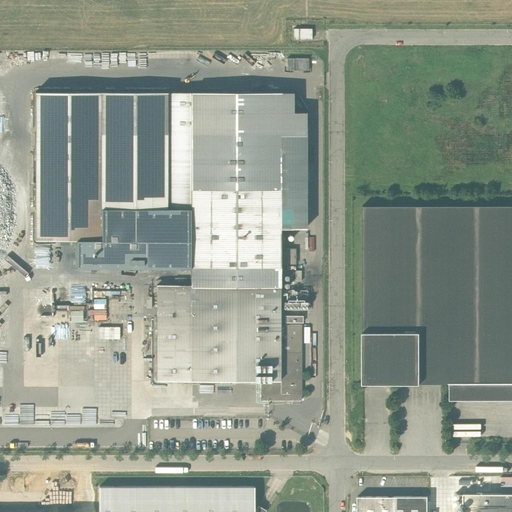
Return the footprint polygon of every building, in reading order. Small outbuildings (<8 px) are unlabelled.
[(293,40),(311,40),(311,29),(293,29),(293,40)] [(287,71),(308,71),(308,59),(287,59),(287,71)] [(361,69),(361,113),(472,114),(472,69),(461,69),(451,69),(441,69),(431,69),(421,69),(411,69),(401,69),(391,69),(381,69),(371,69),(361,69)] [(35,239),(100,239),(156,240),(156,267),(190,267),(190,285),(156,285),(156,381),(190,381),(260,381),(260,400),(291,400),(301,400),(301,387),(299,387),(299,381),(301,381),(301,325),(280,325),(280,228),(306,228),(306,112),(293,112),(292,92),(279,92),(166,92),(35,92),(35,239)] [(361,128),(361,157),(409,157),(409,152),(409,146),(413,146),(415,146),(415,156),(469,157),(469,142),(469,128),(361,128)] [(363,384),(390,383),(511,383),(511,206),(362,206),(363,384)] [(96,302),(96,318),(110,318),(110,285),(96,285),(96,295),(100,295),(100,302),(96,302)] [(73,322),(85,322),(84,311),(73,311),(73,322)] [(253,511),(254,486),(99,487),(99,496),(98,511),(253,511)] [(511,511),(511,494),(465,495),(464,511),(511,511)] [(427,511),(427,497),(357,497),(357,511),(427,511)]
